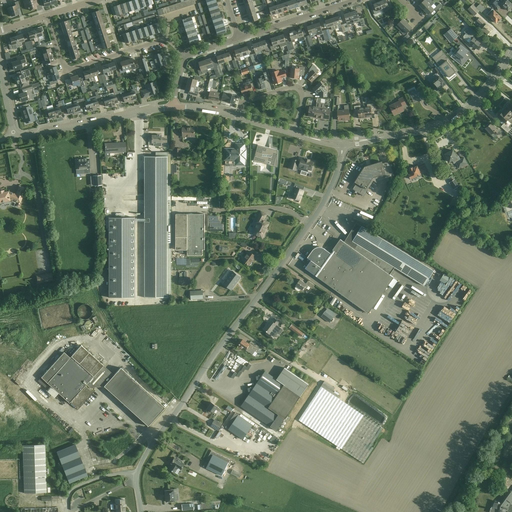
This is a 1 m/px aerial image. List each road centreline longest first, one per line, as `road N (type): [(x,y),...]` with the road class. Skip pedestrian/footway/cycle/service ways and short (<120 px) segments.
road 1 (tertiary): [(135,474),(318,209),(340,143)]
road 2 (tertiary): [(340,143),(427,129),(464,112),(511,54)]
road 3 (residential): [(185,57),(164,40),(71,69),(62,64),(47,15)]
road 4 (tertiary): [(13,131),(23,137),(173,106)]
road 5 (track): [(445,511),(511,400)]
road 6 (residential): [(237,39),(359,0)]
road 7 (residential): [(292,134),(303,96),(296,86),(245,100),(238,117)]
